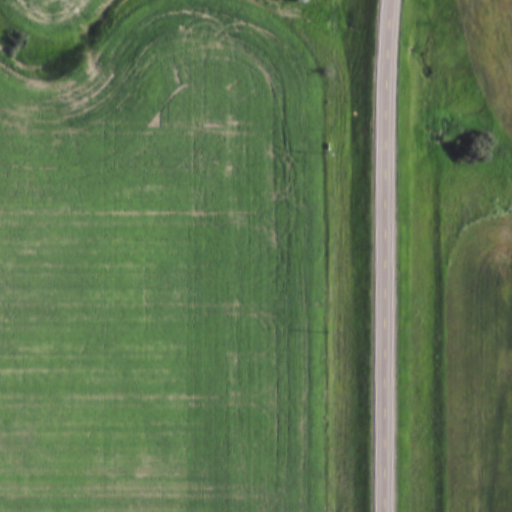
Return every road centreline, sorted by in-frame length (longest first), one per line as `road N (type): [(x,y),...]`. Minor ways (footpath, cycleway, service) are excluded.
road 1 (secondary): [(385,511),(387,140)]
road 2 (secondary): [(387,140),(391,0)]
